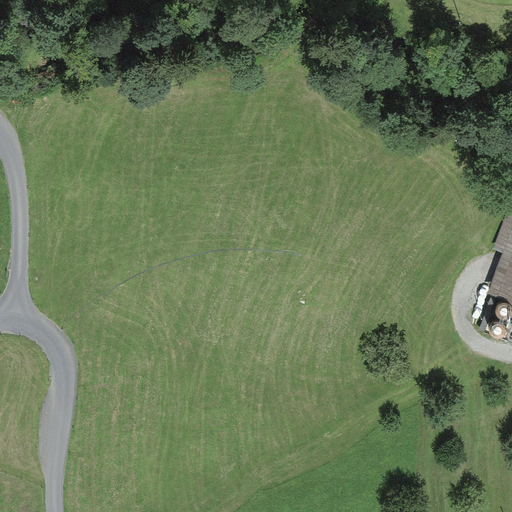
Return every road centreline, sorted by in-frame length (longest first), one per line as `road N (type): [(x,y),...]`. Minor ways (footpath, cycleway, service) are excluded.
road 1 (residential): [(15,317),(50,336),(61,356),(55,511)]
road 2 (residential): [(0,131),(19,194),(15,317)]
